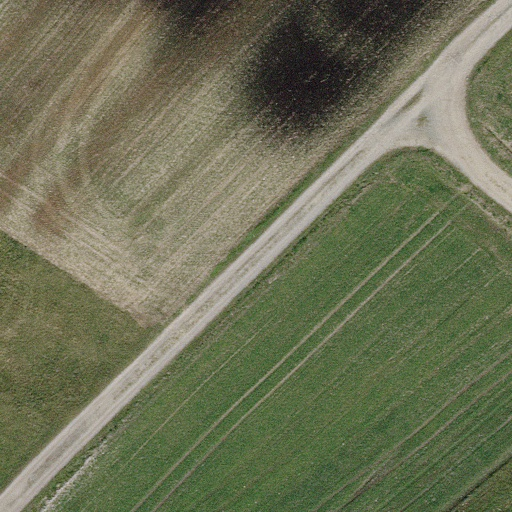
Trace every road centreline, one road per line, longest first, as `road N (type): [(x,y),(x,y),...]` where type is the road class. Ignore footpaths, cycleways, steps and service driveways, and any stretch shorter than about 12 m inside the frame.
road 1 (track): [(6,511),(35,473),(511,13)]
road 2 (track): [(511,190),(414,106)]
